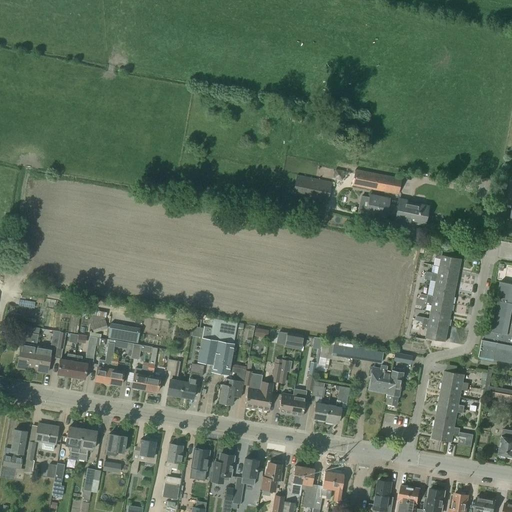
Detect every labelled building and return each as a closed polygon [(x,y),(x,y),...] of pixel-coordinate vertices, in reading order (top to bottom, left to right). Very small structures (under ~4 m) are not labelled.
[(330,166),(329,175),(337,176),(338,167),(330,166)] [(355,170),(352,185),(398,194),(401,179),(355,170)] [(295,186),(292,196),(327,203),(331,183),(298,176),(297,176),(295,186)] [(370,195),(366,214),(424,226),(428,206),(370,195)] [(437,250),(435,258),(441,259),(440,267),(459,271),(461,259),(442,255),(443,251),(437,250)] [(432,273),(432,277),(457,282),(459,271),(440,267),(438,274),(432,273)] [(432,277),(431,281),(437,282),(435,289),(455,293),(457,282),(432,277)] [(482,340),(478,357),(479,357),(479,356),(494,359),(494,360),(494,359),(511,362),(511,378),(511,385),(511,384),(511,284),(500,282),(496,301),(497,301),(491,331),(490,331),(484,330),(482,340)] [(428,295),(427,299),(453,304),(455,293),(435,289),(434,297),(428,295)] [(20,295),(19,300),(43,304),(44,299),(20,295)] [(427,299),(426,303),(432,304),(431,312),(451,315),(453,304),(427,299)] [(91,323),(90,324),(93,333),(110,328),(119,326),(116,316),(106,319),(107,313),(93,310),(91,323)] [(424,318),(423,321),(448,326),(451,315),(431,312),(430,319),(424,318)] [(71,314),(68,332),(77,333),(80,315),(71,314)] [(423,321),(422,327),(428,328),(426,338),(445,342),(448,326),(423,321)] [(110,328),(108,338),(136,343),(139,329),(119,325),(119,326),(110,328)] [(20,344),(16,368),(32,370),(36,347),(39,329),(24,326),(23,332),(24,333),(22,345),(20,344)] [(195,326),(192,337),(201,339),(197,362),(213,365),(217,341),(205,339),(207,328),(195,326)] [(255,329),(254,336),(267,339),(268,331),(255,329)] [(53,331),(50,346),(56,347),(59,332),(53,331)] [(59,332),(56,347),(62,348),(65,333),(59,332)] [(285,345),(284,346),(301,349),(303,336),(287,333),(285,345)] [(93,359),(95,347),(97,338),(89,337),(85,357),(93,359)] [(213,365),(212,371),(228,373),(233,344),(217,341),(213,365)] [(322,342),(317,367),(327,369),(329,359),(326,359),(327,354),(356,359),(357,346),(329,341),(329,343),(322,342)] [(97,367),(94,381),(107,383),(110,369),(111,361),(113,351),(114,343),(108,342),(104,368),(97,367)] [(127,343),(124,355),(131,357),(133,344),(127,343)] [(138,359),(139,351),(140,345),(133,344),(131,357),(131,358),(138,359)] [(357,346),(356,359),(380,363),(382,353),(357,349),(357,346)] [(36,347),(32,370),(47,373),(51,349),(36,347)] [(110,369),(107,383),(120,386),(123,372),(117,371),(119,357),(115,357),(116,351),(113,351),(111,361),(110,369)] [(395,353),(394,361),(410,364),(412,356),(395,353)] [(59,359),(57,375),(70,377),(74,355),(68,354),(66,360),(59,359)] [(74,355),(70,377),(84,380),(87,364),(81,362),(82,356),(74,355)] [(159,378),(153,377),(154,372),(153,372),(156,357),(150,356),(149,364),(148,364),(147,371),(146,376),(144,390),(149,391),(149,393),(155,394),(156,392),(157,392),(159,378)] [(168,359),(166,370),(171,371),(169,380),(167,394),(179,396),(182,382),(176,381),(180,362),(168,359)] [(275,360),(271,381),(278,382),(282,361),(275,360)] [(282,361),(278,382),(277,390),(283,391),(287,366),(281,365),(282,361)] [(308,376),(314,377),(316,363),(310,362),(308,376)] [(147,371),(148,364),(143,363),(141,375),(134,374),(131,388),(144,390),(146,376),(147,371)] [(182,382),(179,396),(192,398),(192,399),(195,384),(194,384),(196,376),(201,377),(203,366),(191,364),(190,372),(184,371),(182,382)] [(372,367),(368,390),(385,393),(386,384),(389,384),(391,371),(387,370),(388,366),(381,365),(380,369),(372,367)] [(242,385),(245,370),(243,370),(243,369),(231,367),(230,372),(237,373),(235,381),(234,387),(222,385),(218,403),(231,405),(233,397),(240,398),(242,388),(242,385)] [(386,384),(385,393),(387,394),(385,404),(396,406),(398,396),(402,373),(403,370),(396,368),(395,372),(391,371),(389,384),(386,384)] [(251,372),(245,370),(242,385),(249,386),(251,372)] [(445,371),(442,382),(468,387),(469,384),(463,382),(464,375),(445,371)] [(308,376),(306,389),(312,390),(314,377),(308,376)] [(260,389),(256,409),(268,411),(271,392),(271,391),(272,384),(261,381),(260,389)] [(314,382),(311,395),(317,397),(316,403),(315,402),(312,419),(325,421),(328,405),(320,404),(323,387),(324,384),(314,382)] [(442,382),(440,394),(460,397),(461,390),(467,391),(468,387),(442,382)] [(256,409),(260,389),(248,387),(244,407),(256,409)] [(328,405),(325,421),(337,423),(340,409),(345,410),(346,402),(348,392),(349,388),(339,387),(337,400),(335,407),(328,405)] [(293,395),(290,415),(301,417),(306,391),(302,391),(300,397),(293,395)] [(281,393),(278,413),(290,415),(293,395),(281,393)] [(440,394),(438,405),(464,410),(465,406),(458,405),(460,397),(440,394)] [(438,405),(436,416),(456,420),(457,412),(463,414),(464,410),(438,405)] [(436,416),(434,427),(460,432),(460,429),(454,427),(456,420),(436,416)] [(38,424),(35,441),(42,442),(41,449),(53,451),(54,444),(57,427),(38,424)] [(68,427),(65,445),(70,446),(68,459),(77,460),(77,459),(82,430),(81,430),(81,428),(75,427),(75,428),(68,427)] [(434,427),(432,439),(451,443),(453,435),(459,436),(460,432),(434,427)] [(4,456),(2,466),(16,468),(23,469),(24,469),(26,457),(22,457),(26,432),(22,431),(23,429),(16,428),(15,430),(14,430),(10,449),(5,448),(4,456)] [(511,431),(503,429),(498,455),(500,455),(499,457),(505,458),(505,456),(511,457),(511,431)] [(77,459),(85,461),(87,449),(92,450),(95,432),(82,430),(77,459)] [(105,450),(105,455),(115,457),(116,452),(122,453),(125,437),(108,434),(105,450)] [(141,440),(139,451),(139,455),(145,456),(144,462),(154,464),(155,457),(153,456),(155,442),(141,440)] [(26,460),(25,472),(33,473),(35,460),(33,460),(35,442),(29,441),(26,459),(26,460)] [(169,444),(164,473),(169,474),(170,468),(176,469),(177,463),(179,464),(182,447),(169,444)] [(191,468),(190,475),(198,476),(199,469),(206,470),(209,451),(194,449),(191,468)] [(127,479),(124,499),(132,500),(136,481),(134,480),(138,460),(144,462),(145,456),(139,455),(139,451),(134,451),(133,459),(132,459),(129,473),(131,474),(129,480),(127,479)] [(217,471),(216,479),(222,480),(224,472),(230,473),(233,457),(231,457),(231,456),(225,454),(225,455),(220,454),(217,470),(217,471)] [(244,459),(241,475),(255,478),(257,461),(244,459)] [(104,462),(103,470),(122,473),(124,466),(104,462)] [(262,478),(260,490),(274,492),(276,480),(280,481),(281,474),(279,473),(280,465),(279,465),(279,464),(274,463),(274,464),(268,463),(267,469),(266,469),(264,478),(262,478)] [(57,464),(53,485),(60,486),(64,465),(57,464)] [(291,482),(289,495),(299,496),(300,490),(301,484),(304,468),(294,466),(291,482)] [(86,468),(81,499),(88,501),(90,493),(94,470),(86,468)] [(300,490),(304,491),(302,506),(312,508),(314,499),(316,486),(311,485),(314,470),(304,468),(301,484),(300,490)] [(94,470),(90,493),(96,494),(100,471),(94,470)] [(314,499),(312,508),(317,509),(319,510),(321,498),(325,499),(327,489),(331,490),(333,473),(324,472),(321,487),(316,486),(314,499)] [(333,473),(331,490),(334,490),(333,501),(339,502),(343,475),(333,473)] [(165,477),(161,497),(176,500),(178,485),(171,484),(172,478),(165,477)] [(232,504),(230,511),(238,511),(244,479),(236,477),(232,504)] [(391,483),(379,481),(374,509),(380,510),(379,511),(390,511),(393,499),(389,498),(391,483)] [(52,492),(51,495),(61,497),(61,494),(63,487),(60,486),(53,485),(52,492)] [(405,511),(410,487),(405,486),(405,487),(400,486),(398,501),(399,501),(396,511),(405,511)] [(225,487),(223,504),(229,505),(232,488),(225,487)] [(414,511),(416,504),(417,504),(419,489),(415,488),(415,487),(410,487),(405,511),(414,511)] [(441,511),(444,492),(430,489),(428,501),(425,500),(423,511),(426,511),(425,511),(441,511)] [(448,509),(447,511),(464,511),(467,496),(455,494),(452,510),(448,509)] [(274,496),(271,511),(281,511),(284,498),(274,496)] [(483,511),(486,499),(476,497),(473,511),(483,511)] [(486,499),(483,511),(493,511),(495,501),(486,499)] [(282,511),(292,511),(294,504),(284,502),(282,511)] [(503,511),(511,511),(511,503),(509,503),(508,504),(505,504),(503,511)]
